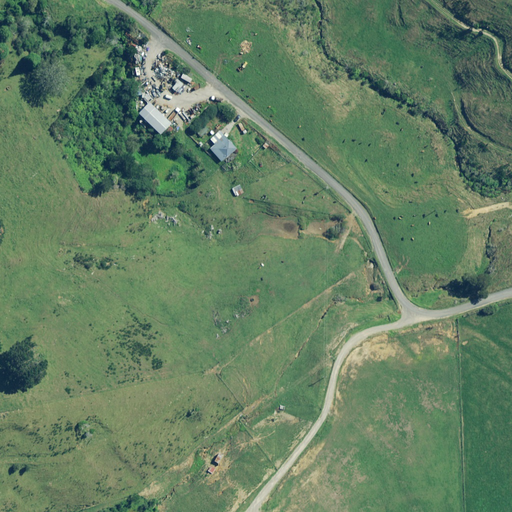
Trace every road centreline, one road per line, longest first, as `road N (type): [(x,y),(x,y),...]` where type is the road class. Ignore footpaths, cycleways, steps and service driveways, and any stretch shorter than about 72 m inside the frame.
road 1 (residential): [(107,0),(360,208),(409,306),(437,314),(511,292)]
road 2 (track): [(257,511),(319,421),(352,341),(417,311)]
